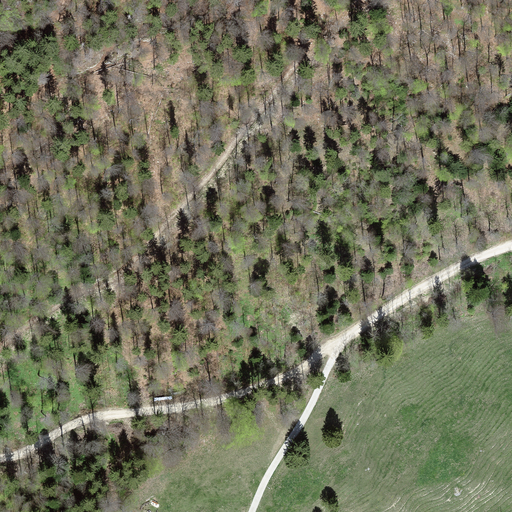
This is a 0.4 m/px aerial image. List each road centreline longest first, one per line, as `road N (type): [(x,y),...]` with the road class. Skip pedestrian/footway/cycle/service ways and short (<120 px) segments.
road 1 (track): [(0,347),(57,303),(126,268),(309,45),(362,0)]
road 2 (track): [(342,338),(247,390),(188,406),(87,416),(0,457)]
road 3 (track): [(511,244),(454,268),(342,338)]
